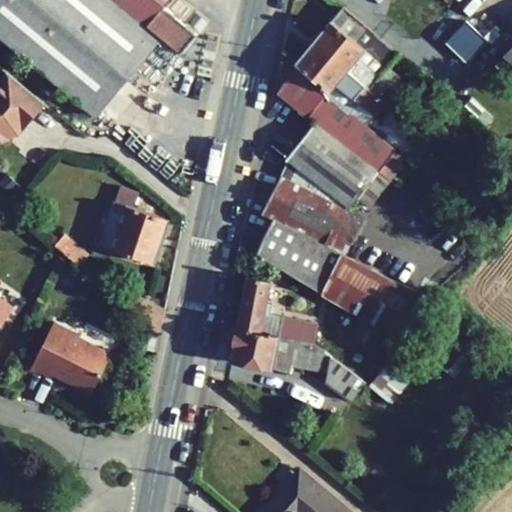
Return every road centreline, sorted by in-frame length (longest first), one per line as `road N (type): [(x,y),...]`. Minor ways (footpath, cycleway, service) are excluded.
road 1 (tertiary): [(257,0),(159,456)]
road 2 (unknown): [(178,359),(214,400),(357,511)]
